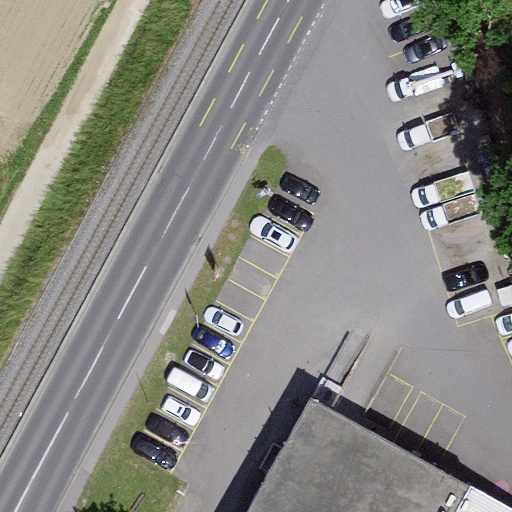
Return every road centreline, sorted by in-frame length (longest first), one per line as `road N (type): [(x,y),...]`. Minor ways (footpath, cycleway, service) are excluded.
road 1 (primary): [(286,0),(12,511)]
road 2 (unknown): [(364,192),(203,511)]
road 3 (track): [(0,257),(137,0)]
